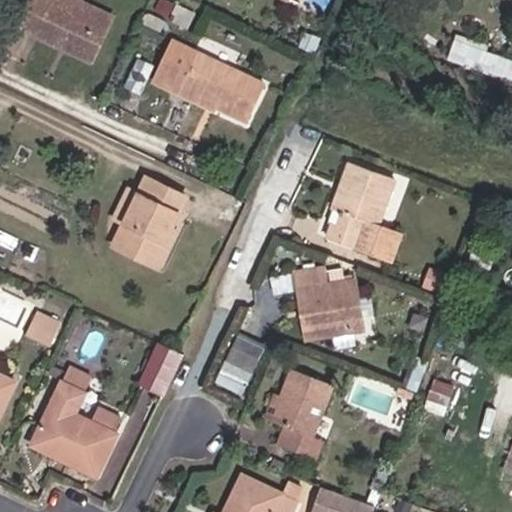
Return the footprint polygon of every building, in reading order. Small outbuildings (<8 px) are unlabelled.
[(46,0),(31,0),(14,35),(28,42),(49,2),(46,0)] [(243,0),(280,18),(288,2),(285,0),(243,0)] [(104,29),(49,2),(28,42),(84,71),(104,29)] [(439,69),(480,84),(487,67),(488,61),(447,46),(439,69)] [(511,76),(487,67),(480,84),(511,95),(511,76)] [(192,69),(174,107),(186,113),(189,107),(206,116),(205,120),(241,137),(257,101),(252,99),(192,69)] [(146,81),(129,72),(116,99),(133,108),(146,81)] [(363,189),(321,170),(312,193),(316,195),(305,218),(302,217),(296,232),(301,233),(298,244),(357,270),(369,241),(346,232),(363,189)] [(151,246),(164,252),(172,234),(165,231),(173,212),(136,194),(127,211),(114,240),(104,263),(136,279),(151,246)] [(101,233),(114,240),(127,211),(114,205),(101,233)] [(149,286),(164,252),(151,246),(136,279),(149,286)] [(296,275),(276,277),(278,290),(298,288),(296,275)] [(440,293),(421,284),(416,298),(435,306),(440,293)] [(313,331),(304,331),(306,354),(363,351),(359,301),(331,302),(330,285),(300,286),(302,305),(310,304),(313,331)] [(61,337),(40,327),(29,346),(50,356),(61,337)] [(249,394),(270,342),(242,331),(220,382),(249,394)] [(176,366),(160,358),(138,401),(155,410),(160,412),(171,389),(181,368),(176,366)] [(72,377),(67,389),(89,399),(94,388),(72,377)] [(328,396),(289,379),(268,429),(280,434),(273,453),(311,469),(318,452),(308,447),(328,396)] [(0,422),(15,393),(0,385),(0,422)] [(59,458),(55,467),(97,488),(116,448),(94,438),(76,429),(89,399),(67,389),(38,447),(59,458)] [(100,423),(94,438),(116,448),(123,434),(100,423)] [(32,456),(55,467),(59,458),(38,447),(32,456)] [(378,511),(382,502),(322,484),(313,511),(378,511)] [(293,511),(297,505),(286,499),(280,511),(241,492),(230,511),(293,511)]
